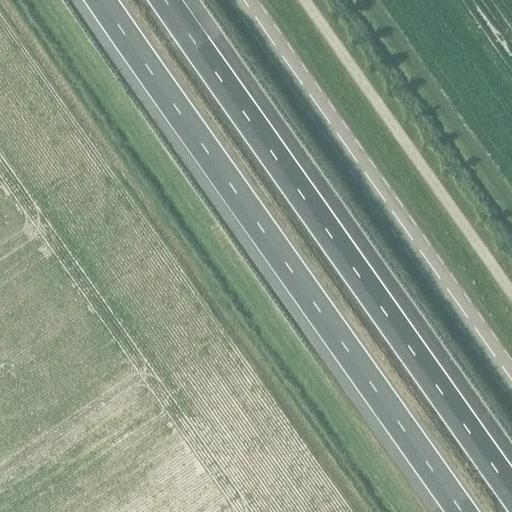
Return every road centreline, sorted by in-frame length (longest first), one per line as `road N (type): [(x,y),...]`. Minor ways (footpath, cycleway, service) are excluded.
road 1 (motorway): [(99,0),(461,511)]
road 2 (motorway): [(511,494),(164,0)]
road 3 (tertiary): [(511,381),(244,0)]
